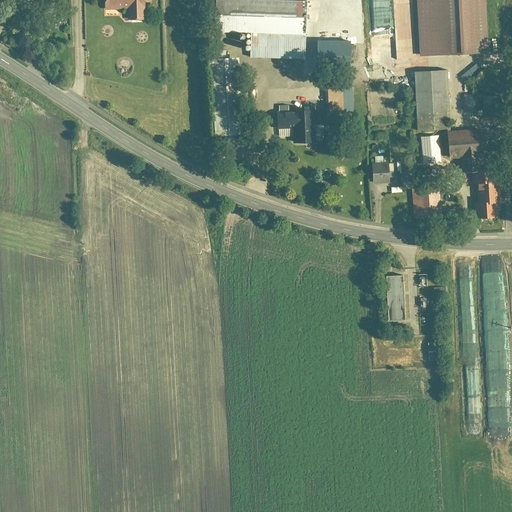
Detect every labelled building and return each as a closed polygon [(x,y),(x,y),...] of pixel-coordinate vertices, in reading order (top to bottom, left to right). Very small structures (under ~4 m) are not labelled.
[(126,10),(126,25),(146,25),(146,10),(151,10),(150,0),(107,0),(108,11),(126,10)] [(283,0),(220,0),(220,34),(308,36),(308,0),(283,0)] [(319,2),(322,71),(357,69),(353,0),(319,2)] [(395,0),(398,61),(417,60),(414,0),(395,0)] [(420,0),(423,57),(493,54),(490,0),(420,0)] [(243,59),(216,61),(221,140),(247,138),(243,59)] [(418,75),(419,133),(453,132),(451,74),(418,75)] [(300,147),(323,146),(323,131),(359,129),(357,88),(329,89),(330,114),(322,115),(322,110),(280,112),(281,137),(299,137),(300,147)] [(485,98),(485,121),(503,121),(503,98),(485,98)] [(454,130),(454,158),(462,158),(462,174),(482,173),(482,157),(490,157),(489,130),(454,130)] [(406,162),(407,189),(426,188),(426,162),(406,162)] [(373,182),(389,181),(388,163),(372,164),(373,182)] [(475,177),(477,220),(501,219),(499,176),(475,177)] [(416,190),(416,218),(444,217),(444,190),(416,190)] [(405,320),(402,275),(386,276),(388,321),(405,320)]
